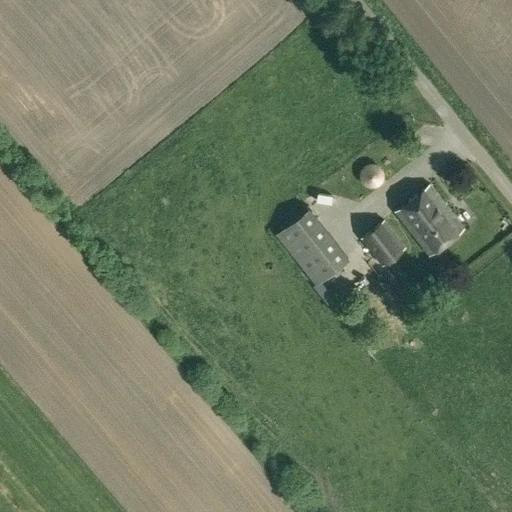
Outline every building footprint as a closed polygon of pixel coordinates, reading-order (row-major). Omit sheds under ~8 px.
[(373,164),(371,164),(370,164),(368,164),(365,166),(364,167),(363,168),(362,170),(361,172),(361,174),(361,176),(362,178),(363,180),(365,182),(366,183),(368,184),(370,185),(372,185),(374,184),(377,183),(379,182),(380,180),(381,179),(382,176),(382,173),(381,171),(380,168),(379,167),(377,166),(375,164),(373,164)] [(395,210),(429,254),(464,227),(430,183),(395,210)] [(349,258),(309,208),(277,234),(316,284),(349,258)] [(361,238),(382,264),(404,247),(383,220),(361,238)] [(347,243),(363,233),(356,223),(341,233),(347,243)]
